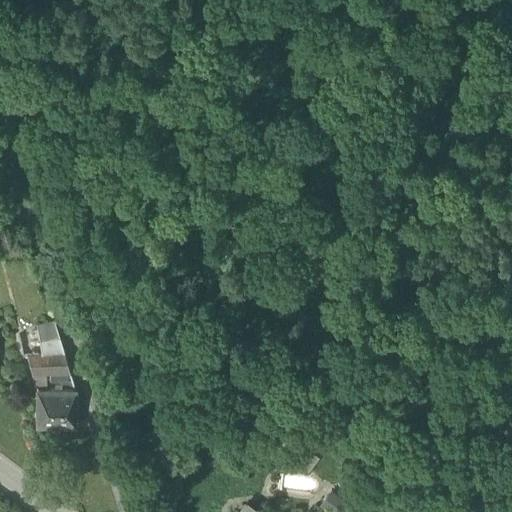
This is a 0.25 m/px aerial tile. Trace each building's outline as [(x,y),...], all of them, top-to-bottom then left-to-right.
[(54,321),(37,325),(41,344),(43,344),(60,342),(54,321)] [(60,342),(43,344),(44,354),(63,353),(60,342)] [(44,354),(41,355),(43,373),(52,373),(52,378),(71,378),(63,353),(44,354)] [(41,355),(27,355),(32,373),(43,373),(41,355)] [(51,390),(51,392),(38,392),(37,426),(75,426),(75,392),(62,392),(62,390),(51,390)] [(330,490),(320,503),(333,511),(342,499),(330,490)]
